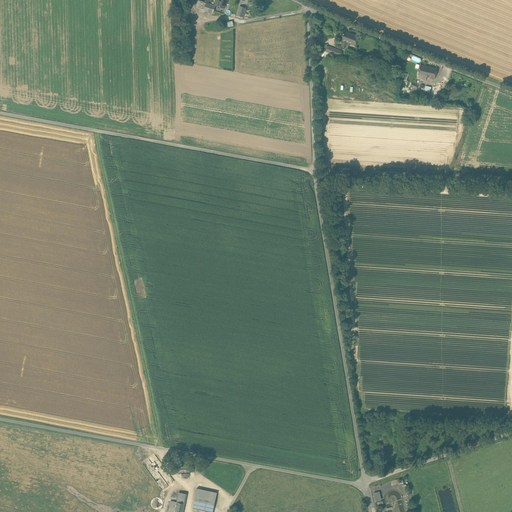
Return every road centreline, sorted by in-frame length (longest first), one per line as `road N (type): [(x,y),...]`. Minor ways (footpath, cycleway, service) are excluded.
road 1 (unclassified): [(314,168),(365,483)]
road 2 (unclassified): [(314,168),(0,113)]
road 3 (unclassified): [(511,91),(308,5)]
road 4 (unclassified): [(308,5),(314,168)]
road 5 (unclassified): [(511,434),(365,483)]
